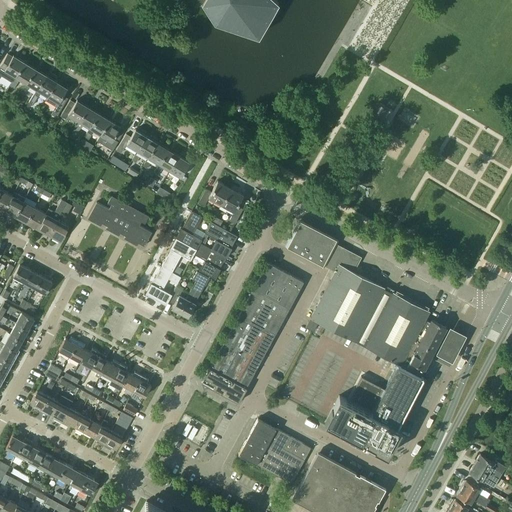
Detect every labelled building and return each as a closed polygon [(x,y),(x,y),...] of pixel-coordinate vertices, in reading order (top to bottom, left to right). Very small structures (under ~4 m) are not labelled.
[(214,21),(258,36),(278,2),(275,0),(200,0),(203,2),(202,3),(214,21)] [(15,76),(24,61),(13,55),(9,62),(4,59),(0,65),(0,76),(4,70),(15,76)] [(26,83),(35,68),(24,61),(15,76),(10,85),(14,88),(19,79),(26,83)] [(36,89),(46,74),(35,68),(26,83),(20,91),(25,94),(30,86),(36,89)] [(41,92),(47,96),(56,81),(46,74),(36,89),(31,98),(35,101),(41,92)] [(53,111),(58,114),(68,98),(63,95),(67,87),(56,81),(47,96),(45,100),(56,106),(53,111)] [(18,97),(14,103),(20,107),(24,101),(18,97)] [(79,121),(88,106),(77,99),(75,103),(70,100),(60,116),(65,119),(68,115),(79,121)] [(89,128),(99,113),(88,106),(79,121),(73,130),(78,132),(83,124),(89,128)] [(94,130),(100,134),(109,119),(99,113),(89,128),(84,136),(88,139),(94,130)] [(107,147),(112,150),(123,132),(118,129),(120,126),(109,119),(100,134),(110,141),(107,147)] [(126,144),(137,151),(146,136),(135,129),(131,137),(126,134),(116,150),(121,153),(126,144)] [(137,151),(148,157),(157,142),(146,136),(137,151)] [(148,157),(159,164),(168,149),(157,142),(148,157)] [(159,164),(169,170),(179,155),(168,149),(159,164)] [(169,170),(180,177),(190,162),(179,155),(169,170)] [(209,197),(221,204),(230,188),(217,180),(211,192),(206,189),(198,203),(204,206),(209,197)] [(229,220),(235,223),(243,209),(237,206),(243,195),(230,188),(221,204),(234,211),(229,220)] [(0,190),(0,207),(4,210),(12,195),(1,189),(0,190)] [(15,216),(23,201),(25,198),(14,192),(12,195),(4,210),(15,216)] [(138,242),(144,246),(151,232),(139,225),(141,221),(144,223),(148,215),(111,195),(107,203),(111,205),(109,209),(96,202),(87,218),(100,225),(102,222),(107,225),(105,228),(118,235),(120,232),(125,235),(124,238),(137,245),(138,242)] [(15,216),(26,222),(34,207),(23,201),(15,216)] [(26,222),(37,228),(45,213),(34,207),(26,222)] [(191,210),(176,238),(196,249),(200,242),(202,239),(192,233),(194,230),(198,221),(199,221),(202,216),(191,210)] [(37,228),(48,234),(57,219),(45,213),(37,228)] [(48,234),(60,240),(68,225),(57,219),(48,234)] [(217,240),(212,249),(226,256),(237,235),(211,221),(204,233),(217,240)] [(297,223),(287,241),(289,247),(335,271),(311,317),(318,321),(365,346),(392,293),(383,288),(384,287),(359,274),(356,265),(360,259),(359,256),(336,243),(334,237),(303,221),(297,223)] [(176,238),(161,266),(172,271),(174,267),(174,266),(178,258),(179,258),(181,254),(190,259),(193,253),(196,249),(176,238)] [(200,242),(196,249),(193,253),(206,260),(201,270),(214,277),(226,256),(212,249),(200,242)] [(238,401),(238,402),(246,387),(246,386),(303,281),(267,261),(210,367),(209,366),(201,381),(201,382),(203,386),(207,385),(216,390),(238,401)] [(13,276),(24,282),(30,270),(19,264),(13,276)] [(166,304),(168,301),(172,294),(162,288),(164,285),(164,284),(169,276),(172,271),(161,266),(146,293),(166,304)] [(24,282),(35,287),(41,275),(30,270),(24,282)] [(172,307),(188,316),(195,303),(193,302),(203,284),(205,285),(209,278),(197,271),(193,279),(195,280),(186,298),(179,295),(182,289),(176,286),(168,301),(174,304),(172,307)] [(35,287),(45,293),(52,281),(41,275),(35,287)] [(392,293),(365,346),(397,363),(420,375),(446,326),(431,318),(430,321),(425,318),(429,310),(393,291),(392,293)] [(16,322),(28,329),(34,318),(22,312),(16,322)] [(313,331),(318,321),(311,317),(310,317),(305,327),(313,331)] [(435,348),(451,357),(465,329),(449,321),(435,348)] [(10,333),(22,340),(28,329),(16,322),(10,333)] [(4,344),(16,350),(22,340),(10,333),(4,344)] [(59,350),(69,355),(78,340),(71,337),(69,340),(65,338),(59,350)] [(69,355),(80,361),(87,349),(83,347),(85,344),(78,340),(69,355)] [(0,351),(0,355),(10,361),(16,350),(4,344),(0,351)] [(80,361),(91,367),(99,352),(92,348),(90,351),(87,349),(80,361)] [(99,377),(101,373),(108,361),(104,359),(106,356),(99,352),(91,367),(97,371),(95,375),(99,377)] [(0,368),(5,371),(10,361),(0,355),(0,368)] [(112,379),(120,363),(113,360),(111,363),(108,361),(101,373),(112,379)] [(120,389),(122,384),(129,372),(125,370),(127,367),(120,363),(112,379),(118,382),(116,386),(120,389)] [(331,407),(324,421),(349,434),(348,436),(353,438),(354,437),(355,437),(354,439),(359,441),(360,440),(361,441),(362,439),(366,441),(366,442),(373,446),(372,447),(386,454),(400,427),(396,425),(406,408),(403,406),(420,375),(397,363),(397,364),(384,388),(361,376),(348,400),(339,395),(332,408),(331,407)] [(51,364),(48,370),(59,375),(62,370),(51,364)] [(48,370),(45,375),(56,381),(59,375),(48,370)] [(130,394),(133,390),(141,375),(134,371),(133,374),(129,372),(122,384),(126,386),(123,391),(130,394)] [(133,390),(144,396),(150,384),(147,382),(148,379),(141,375),(133,390)] [(40,410),(48,395),(37,390),(30,402),(34,404),(33,407),(40,410)] [(52,413),(58,401),(48,395),(40,410),(47,414),(48,411),(52,413)] [(61,422),(69,407),(58,401),(52,413),(55,415),(54,418),(61,422)] [(123,409),(134,415),(137,409),(126,403),(123,409)] [(73,425),(80,413),(69,407),(61,422),(68,426),(69,423),(73,425)] [(118,417),(129,423),(132,417),(121,411),(118,417)] [(82,433),(90,418),(80,413),(73,425),(77,427),(75,430),(82,433)] [(91,434),(94,436),(101,424),(90,418),(82,433),(89,437),(91,434)] [(238,454),(291,483),(311,447),(257,418),(238,454)] [(96,441),(103,445),(111,430),(104,426),(107,421),(103,419),(101,424),(94,436),(98,438),(96,441)] [(103,445),(110,449),(112,446),(116,448),(122,436),(111,430),(103,445)] [(8,452),(15,456),(23,440),(16,436),(16,437),(12,435),(5,447),(9,449),(8,452)] [(23,457),(27,459),(34,447),(30,445),(30,444),(23,440),(15,456),(22,459),(23,457)] [(29,463),(36,467),(45,452),(38,448),(37,449),(34,447),(27,459),(31,461),(29,463)] [(292,498),(317,511),(342,464),(318,451),(292,498)] [(44,468),(48,470),(55,458),(51,456),(51,455),(45,452),(36,467),(43,471),(44,468)] [(474,463),(499,477),(505,466),(495,460),(494,462),(480,453),(474,463)] [(50,475),(57,479),(66,463),(59,459),(58,460),(55,458),(48,470),(52,472),(50,475)] [(0,468),(6,472),(9,466),(0,460),(0,468)] [(66,480),(69,482),(76,470),(72,468),(73,467),(66,463),(57,479),(64,482),(66,480)] [(486,476),(496,482),(499,477),(474,463),(469,472),(483,481),(486,476)] [(371,511),(376,504),(375,504),(377,500),(378,500),(385,487),(360,473),(359,474),(355,472),(356,471),(342,464),(317,511),(316,511),(371,511)] [(72,486),(79,490),(87,475),(80,471),(76,470),(69,482),(73,484),(72,486)] [(79,490),(86,494),(87,491),(91,494),(97,481),(94,479),(87,475),(79,490)] [(460,487),(485,501),(487,498),(477,492),(480,488),(464,479),(460,487)] [(473,499),(483,505),(485,501),(460,487),(455,495),(470,503),(473,499)] [(11,511),(16,504),(6,498),(0,508),(0,510),(3,511),(2,511),(11,511)] [(449,506),(459,511),(467,511),(466,511),(468,507),(453,498),(449,506)] [(146,500),(139,511),(167,511),(147,501),(146,500)] [(485,508),(492,511),(499,511),(501,510),(488,503),(485,508)]
